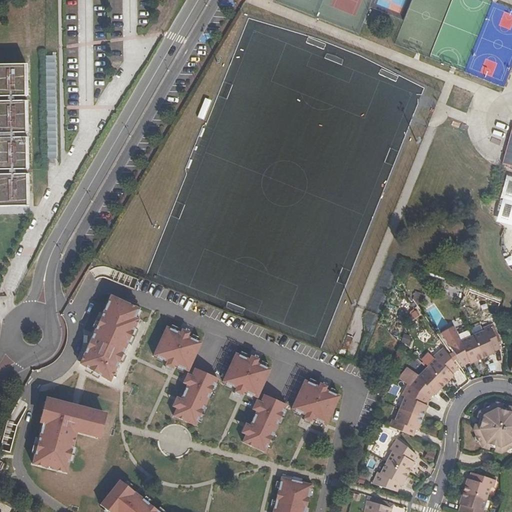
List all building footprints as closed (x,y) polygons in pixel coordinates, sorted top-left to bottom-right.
[(0,207),(29,207),(28,175),(14,174),(14,170),(28,170),(28,138),(13,138),(13,133),(27,133),(27,101),(13,101),(13,96),(26,96),(26,64),(0,64),(0,96),(7,97),(7,102),(0,101),(0,207)] [(511,128),(502,164),(511,166),(511,128)] [(511,176),(507,176),(502,197),(511,200),(511,176)] [(103,378),(109,382),(112,377),(115,379),(115,378),(112,377),(138,320),(134,318),(139,309),(110,296),(81,359),(79,364),(103,378)] [(481,328),(482,331),(471,336),(481,358),(487,356),(485,352),(491,349),(493,352),(499,349),(488,325),(481,328)] [(179,333),(166,327),(153,356),(166,362),(174,366),(177,367),(188,372),(201,343),(187,336),(179,333)] [(447,345),(462,366),(468,362),(467,360),(473,357),(474,361),(481,358),(471,336),(459,341),(458,338),(447,345)] [(434,359),(426,368),(443,385),(447,380),(444,377),(449,372),(451,374),(456,369),(442,348),(432,357),(434,359)] [(223,380),(222,382),(236,389),(243,392),(257,398),(270,370),(256,363),(249,360),(235,353),(223,380)] [(439,389),(443,385),(426,368),(417,377),(414,375),(406,384),(428,399),(432,393),(431,391),(435,386),(439,389)] [(217,379),(194,369),(191,376),(190,377),(195,379),(192,387),(187,385),(180,399),(180,400),(185,402),(181,410),(176,408),(176,409),(172,416),(195,426),(217,379)] [(400,380),(406,384),(414,375),(407,369),(400,380)] [(444,377),(447,380),(452,375),(451,374),(449,372),(444,377)] [(184,381),(183,383),(187,385),(192,387),(195,379),(190,377),(191,376),(187,374),(184,381)] [(292,407),(291,409),(305,416),(312,419),(326,425),(339,396),(325,390),(318,387),(304,380),(292,407)] [(425,405),(428,399),(406,384),(401,396),(403,398),(399,409),(421,418),(424,412),(420,411),(422,404),(425,405)] [(286,405),(263,395),(260,402),(260,403),(265,405),(261,413),(256,411),(249,426),(254,428),(250,437),(245,434),(245,435),(242,442),(264,453),(286,405)] [(176,408),(181,410),(185,402),(180,400),(180,399),(176,398),(172,407),(176,409),(176,408)] [(47,403),(43,420),(31,465),(47,469),(47,467),(50,468),(50,469),(65,473),(75,437),(71,436),(72,432),(96,438),(97,434),(101,417),(103,413),(78,406),(76,416),(72,415),(69,414),(71,404),(48,399),(47,403)] [(256,401),(252,410),(256,411),(261,413),(265,405),(260,403),(260,402),(256,401)] [(500,410),(501,408),(491,405),(482,410),(479,419),(485,422),(483,427),(477,425),(474,435),(479,444),(489,447),(490,445),(494,446),(494,449),(504,452),(511,448),(511,411),(506,410),(505,412),(500,410)] [(414,423),(419,425),(421,418),(399,409),(394,421),(390,420),(388,427),(412,437),(414,430),(412,429),(414,423)] [(244,426),(241,433),(245,435),(245,434),(250,437),(254,428),(249,426),(245,424),(244,426)] [(389,450),(391,451),(385,462),(407,474),(410,468),(406,466),(409,460),(412,462),(415,456),(395,439),(389,450)] [(399,478),(404,480),(407,474),(385,462),(380,473),(376,473),(371,484),(396,493),(399,485),(397,484),(399,478)] [(468,487),(464,486),(462,492),(485,500),(490,487),(492,488),(494,481),(470,473),(467,479),(471,481),(468,487)] [(305,511),(312,485),(281,477),(272,511),(305,511)] [(119,481),(99,506),(107,511),(158,511),(138,496),(136,494),(134,492),(119,481)] [(483,511),(481,511),(485,500),(462,492),(460,498),(464,499),(462,505),(459,504),(457,511),(458,511),(483,511)] [(389,511),(390,509),(365,501),(363,511),(389,511)]
